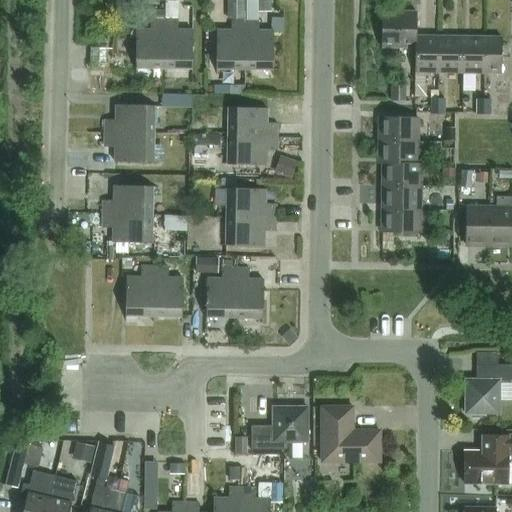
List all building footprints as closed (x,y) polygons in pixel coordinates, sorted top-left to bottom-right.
[(245,19),(245,0),(228,0),(229,19),(245,19)] [(260,0),(260,10),(271,10),(270,0),(260,0)] [(178,18),(178,1),(166,1),(166,18),(178,18)] [(382,12),(382,48),(399,48),(399,12),(382,12)] [(416,36),(417,36),(417,12),(399,12),(399,48),(415,48),(416,48),(416,36)] [(136,30),(136,68),(164,68),(165,19),(151,19),(151,30),(136,30)] [(165,19),(164,68),(193,69),(193,31),(178,30),(178,20),(165,19)] [(217,31),(216,69),(245,69),(246,20),(232,20),(232,31),(217,31)] [(259,31),(259,21),(246,20),(245,69),(273,70),(274,33),(274,31),(271,31),(259,31)] [(436,37),(417,36),(416,36),(416,48),(415,48),(415,72),(436,73),(436,37)] [(436,37),(436,73),(458,73),(458,37),(436,37)] [(458,37),(458,73),(479,73),(480,37),(458,37)] [(480,37),(479,73),(501,74),(502,38),(480,37)] [(93,74),(92,92),(110,93),(110,74),(93,74)] [(245,93),(245,84),(231,84),(231,93),(245,93)] [(105,120),(105,133),(154,135),(154,106),(116,105),(116,120),(105,120)] [(229,108),(228,136),(277,137),(278,124),(267,124),(267,109),(229,108)] [(381,117),(381,141),(416,141),(417,118),(381,117)] [(105,133),(104,147),(115,147),(115,162),(153,163),(154,135),(105,133)] [(215,145),(215,134),(195,134),(195,145),(215,145)] [(228,136),(228,165),(266,166),(266,151),(277,151),(277,137),(228,136)] [(381,141),(380,164),(384,164),(416,164),(416,163),(416,141),(381,141)] [(294,179),(299,162),(284,157),(279,174),(294,179)] [(384,164),(384,186),(420,187),(420,163),(416,163),(416,164),(384,164)] [(444,169),(443,178),(454,178),(454,169),(444,169)] [(462,171),(461,187),(473,188),(474,172),(462,171)] [(480,173),(479,183),(488,183),(488,173),(480,173)] [(103,201),(103,214),(152,215),(153,187),(115,186),(114,201),(103,201)] [(384,186),(384,208),(420,209),(420,187),(384,186)] [(227,189),(227,217),(276,218),(276,205),(265,204),(266,190),(227,189)] [(384,208),(383,233),(419,233),(420,209),(384,208)] [(466,208),(465,244),(489,245),(489,209),(466,208)] [(489,209),(489,245),(511,245),(511,209),(489,209)] [(103,214),(103,228),(114,228),(113,241),(113,243),(114,243),(151,243),(152,215),(103,214)] [(227,217),(226,246),(265,246),(265,231),(276,232),(276,218),(227,217)] [(186,218),(164,218),(164,232),(186,232),(186,218)] [(172,245),(169,248),(169,257),(185,258),(186,240),(182,240),(179,242),(175,243),(172,245)] [(93,241),(93,260),(114,260),(114,243),(113,243),(113,241),(93,241)] [(127,278),(126,316),(154,316),(155,267),(142,267),(141,278),(127,278)] [(155,267),(154,316),(182,317),(183,279),(168,278),(168,268),(155,267)] [(207,279),(206,317),(235,318),(236,269),(222,268),(222,279),(207,279)] [(236,269),(235,318),(263,318),(264,280),(249,280),(249,269),(236,269)] [(95,279),(95,311),(109,311),(109,280),(95,279)] [(298,337),(290,328),(282,336),(289,345),(298,337)] [(465,379),(465,414),(471,414),(471,416),(473,418),(480,418),(482,416),(482,414),(500,414),(500,380),(511,380),(511,365),(482,365),(482,380),(465,379)] [(251,426),(251,450),(275,450),(274,442),(287,442),(308,442),(308,407),(273,407),(273,426),(251,426)] [(322,407),(322,462),(380,462),(380,431),(353,431),(353,407),(322,407)] [(248,453),(248,436),(237,436),(237,453),(248,453)] [(511,436),(502,436),(484,436),(484,452),(465,452),(464,483),(508,484),(509,452),(511,452),(511,436)] [(7,486),(18,488),(29,442),(18,439),(14,456),(12,456),(11,460),(13,460),(7,486)] [(274,442),(275,450),(287,450),(287,442),(274,442)] [(93,462),(96,448),(79,444),(76,459),(93,462)] [(108,480),(116,448),(100,444),(92,475),(108,480)] [(278,468),(279,456),(251,455),(250,467),(278,468)] [(170,464),(170,475),(185,475),(185,464),(170,464)] [(229,467),(229,479),(240,480),(240,467),(229,467)] [(46,511),(55,476),(33,471),(30,486),(24,484),(20,499),(26,501),(23,511),(46,511)] [(203,496),(203,474),(187,474),(187,503),(200,503),(201,503),(201,496),(203,496)] [(55,476),(46,511),(69,511),(77,481),(76,481),(55,476)] [(259,483),(258,499),(270,500),(271,483),(259,483)] [(113,511),(118,491),(96,486),(91,507),(89,511),(113,511)] [(213,498),(213,511),(241,511),(242,488),(229,488),(228,499),(213,498)] [(242,488),(241,511),(270,511),(270,501),(270,500),(258,499),(256,499),(256,488),(242,488)] [(121,511),(127,493),(118,491),(113,511),(121,511)] [(185,511),(186,503),(172,503),(172,511),(185,511)] [(186,503),(185,511),(199,511),(200,503),(187,503),(186,503)]
